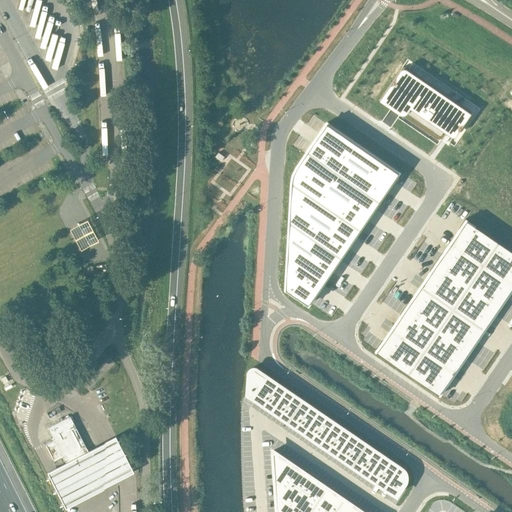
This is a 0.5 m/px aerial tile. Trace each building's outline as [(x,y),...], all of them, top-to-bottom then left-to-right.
[(408,59),(380,100),(391,108),(382,122),(390,128),(400,114),(398,118),(437,145),(442,137),(454,146),(480,109),(408,59)] [(480,191),(505,208),(511,198),(511,119),(509,118),(495,137),(510,148),(480,191)] [(328,122),(308,150),(380,200),(399,171),(328,122)] [(297,167),(292,181),(361,228),(380,200),(308,150),(297,167)] [(218,152),(215,156),(221,161),(222,160),(224,157),(224,156),(218,152)] [(292,181),(290,220),(342,256),(361,228),(292,181)] [(97,237),(86,216),(76,221),(68,226),(80,247),(87,243),(97,237)] [(466,218),(451,240),(483,261),(498,239),(466,218)] [(290,220),(286,288),(308,304),(342,256),(290,220)] [(511,248),(498,239),(483,261),(511,280),(511,248)] [(451,240),(436,262),(468,283),(483,261),(451,240)] [(511,280),(483,261),(468,283),(499,304),(511,284),(511,280)] [(436,262),(421,285),(453,306),(468,283),(436,262)] [(468,283),(453,306),(484,327),(499,304),(468,283)] [(421,285),(407,307),(438,328),(453,306),(421,285)] [(453,306),(438,328),(469,349),(484,327),(453,306)] [(407,307),(392,330),(423,350),(438,328),(407,307)] [(438,328),(423,350),(454,371),(469,349),(438,328)] [(392,330),(377,352),(408,373),(423,350),(392,330)] [(423,350),(408,373),(439,394),(454,371),(423,350)] [(247,373),(246,392),(255,398),(269,377),(257,369),(254,368),(251,368),(248,370),(247,373)] [(269,377),(255,398),(263,403),(277,383),(269,377)] [(277,383),(263,403),(271,409),(285,388),(277,383)] [(285,388),(271,409),(279,414),(293,394),(285,388)] [(293,394),(279,414),(287,420),(301,399),(293,394)] [(301,399),(287,420),(295,425),(309,405),(301,399)] [(309,405),(295,425),(303,431),(318,410),(309,405)] [(318,410),(303,431),(312,436),(326,416),(318,410)] [(54,440),(45,444),(53,460),(61,456),(66,465),(88,453),(69,416),(47,427),(54,440)] [(326,416),(312,436),(320,442),(334,421),(326,416)] [(334,421),(320,442),(328,448),(342,427),(334,421)] [(342,427),(328,448),(336,453),(350,432),(342,427)] [(350,432),(336,453),(344,459),(358,438),(350,432)] [(116,435),(47,471),(66,506),(135,470),(116,435)] [(358,438),(344,459),(352,464),(366,443),(358,438)] [(366,443),(352,464),(360,470),(374,449),(366,443)] [(374,449),(360,470),(368,475),(382,455),(374,449)] [(310,474),(273,450),(276,490),(292,501),(310,474)] [(382,455),(368,475),(376,481),(390,460),(382,455)] [(390,460),(376,481),(384,486),(399,466),(390,460)] [(399,466),(384,486),(396,494),(401,486),(400,485),(402,483),(403,483),(404,474),(399,466)] [(310,474),(292,501),(309,511),(327,486),(310,474)] [(309,511),(333,511),(344,497),(327,486),(309,511)] [(292,501),(276,490),(277,511),(309,511),(292,501)] [(344,497),(333,511),(358,511),(361,509),(344,497)]
